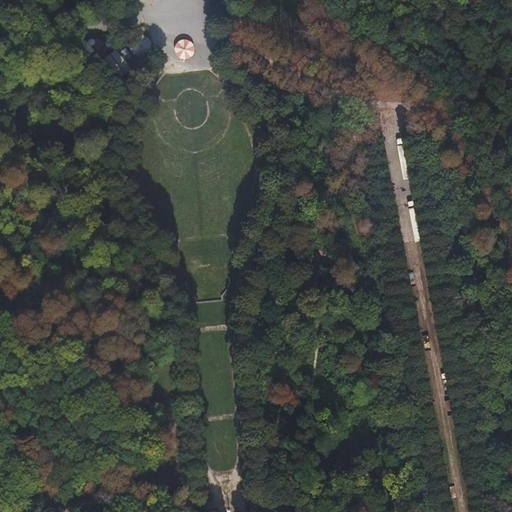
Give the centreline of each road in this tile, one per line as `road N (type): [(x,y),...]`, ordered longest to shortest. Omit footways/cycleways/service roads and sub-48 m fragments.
road 1 (track): [(372,152),(353,196),(376,316),(353,325),(341,268),(307,251)]
road 2 (track): [(307,251),(317,313),(315,446),(332,511)]
road 3 (track): [(183,70),(216,71),(230,81),(257,109),(277,149),(280,192),(249,264)]
road 4 (track): [(165,269),(189,330),(202,476),(212,483),(215,511)]
road 5 (track): [(249,264),(230,324),(248,511)]
road 6 (track): [(165,269),(132,232),(112,169),(124,118),(156,74),(183,70)]
road 7 (unclassified): [(177,15),(0,41)]
road 8 (track): [(202,476),(176,472),(46,511)]
road 9 (track): [(307,251),(335,153),(362,105)]
road 10 (track): [(465,0),(511,141)]
road 11 (track): [(403,104),(304,0)]
